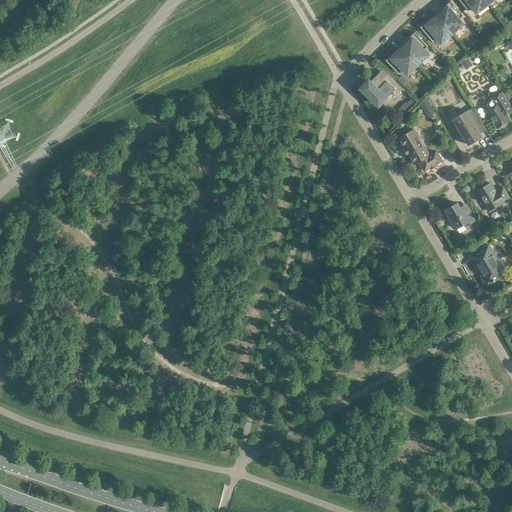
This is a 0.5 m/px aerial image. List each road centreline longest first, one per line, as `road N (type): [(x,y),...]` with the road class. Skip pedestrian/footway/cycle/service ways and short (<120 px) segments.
road 1 (unclassified): [(0,189),(57,138),(177,0)]
road 2 (residential): [(427,0),(342,83),(413,202)]
road 3 (secondary): [(158,511),(0,459)]
road 4 (residential): [(413,202),(484,323)]
